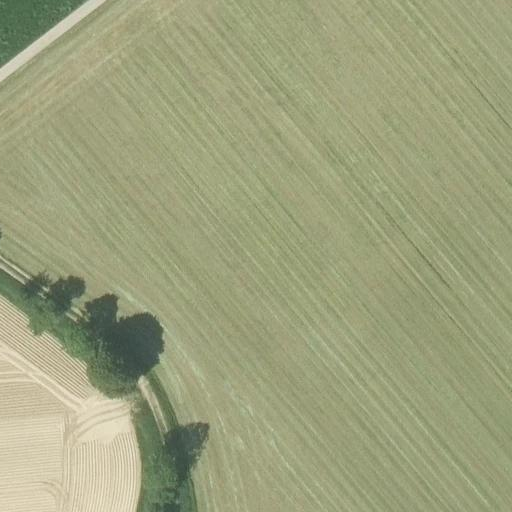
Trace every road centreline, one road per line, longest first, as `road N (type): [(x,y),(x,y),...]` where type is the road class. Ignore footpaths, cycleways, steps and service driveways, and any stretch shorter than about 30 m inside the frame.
road 1 (track): [(186,511),(185,448),(164,394),(0,262)]
road 2 (track): [(100,0),(0,78)]
